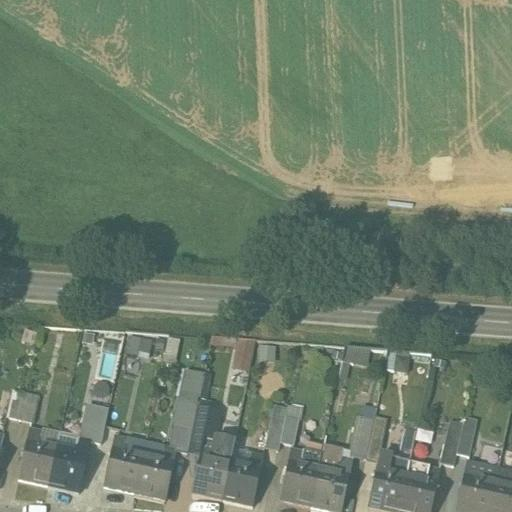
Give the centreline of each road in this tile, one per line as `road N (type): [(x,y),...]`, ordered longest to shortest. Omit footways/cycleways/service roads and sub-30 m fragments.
road 1 (track): [(511,201),(446,205),(355,173),(256,167),(0,6)]
road 2 (secondary): [(511,323),(0,288)]
